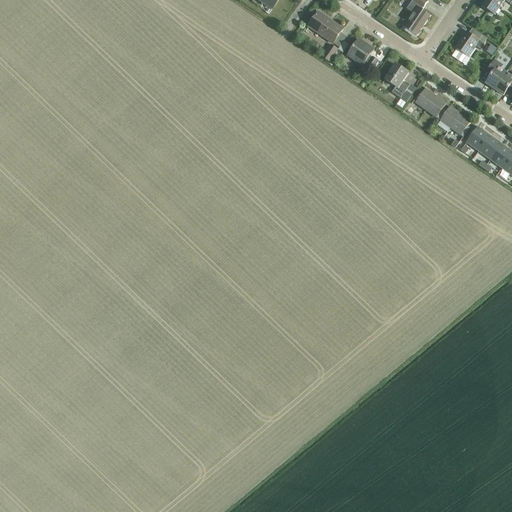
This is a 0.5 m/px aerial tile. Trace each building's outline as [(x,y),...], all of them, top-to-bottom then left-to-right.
[(257,0),(272,10),(278,0),(257,0)] [(417,37),(431,16),(423,11),(428,2),(425,0),(413,0),(407,10),(412,14),(403,28),(417,37)] [(509,4),(511,0),(487,0),(482,7),(495,16),(505,1),(509,4)] [(333,44),(343,30),(319,13),(309,27),(333,44)] [(481,50),(485,45),(467,33),(455,49),(457,51),(453,57),(462,63),(466,57),(468,58),(476,47),(481,50)] [(370,74),(379,61),(373,57),(372,58),(370,56),(374,50),(359,40),(348,56),(362,66),(366,62),(368,64),(364,70),(370,74)] [(330,62),(338,50),(331,45),(323,58),(330,62)] [(490,46),(486,53),(491,57),(496,50),(490,46)] [(495,90),(506,73),(501,70),(503,66),(495,60),(488,71),(493,74),(486,84),(495,90)] [(396,65),(385,80),(396,88),(392,93),(407,103),(411,97),(405,93),(409,87),(403,82),(409,74),(396,65)] [(506,73),(495,90),(504,96),(511,86),(511,76),(511,77),(506,73)] [(427,111),(437,97),(427,90),(423,94),(421,93),(414,102),(427,111)] [(437,97),(427,111),(439,120),(445,110),(444,109),(447,105),(437,97)] [(448,112),(445,110),(439,120),(451,129),(461,115),(451,108),(448,112)] [(461,115),(451,129),(463,138),(470,128),(468,127),(471,122),(461,115)] [(439,134),(444,130),(438,124),(434,129),(439,134)] [(478,128),(467,144),(479,152),(490,137),(478,128)] [(490,137),(479,152),(490,161),(493,158),(502,145),(490,137)] [(493,158),(490,161),(502,170),(511,156),(511,152),(502,145),(493,158)] [(511,156),(502,170),(511,176),(511,156)]
